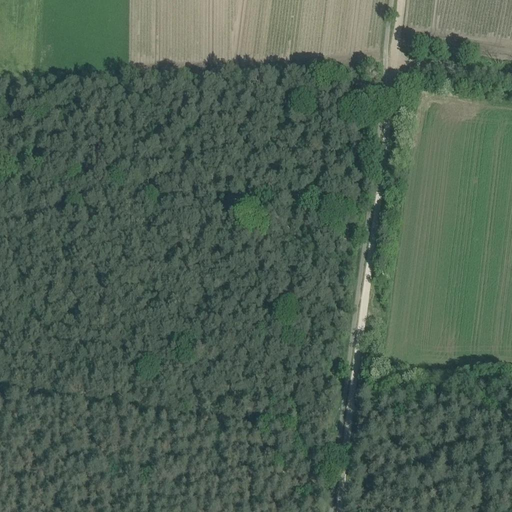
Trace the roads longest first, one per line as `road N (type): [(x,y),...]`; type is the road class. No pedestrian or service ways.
road 1 (track): [(339,511),(402,0)]
road 2 (track): [(511,77),(385,59)]
